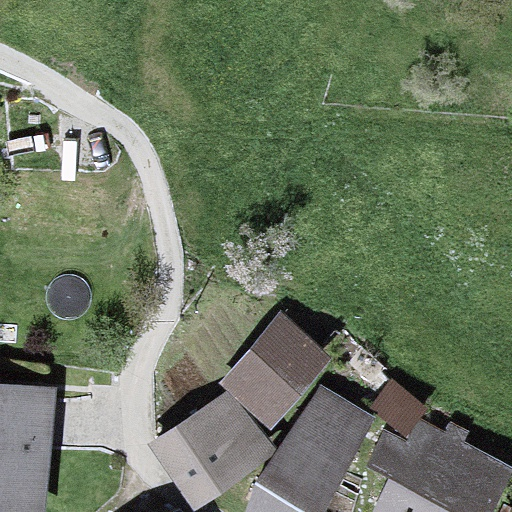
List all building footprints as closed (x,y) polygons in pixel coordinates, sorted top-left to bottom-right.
[(284,314),(221,383),(270,427),(333,358),(284,314)] [(404,430),(421,409),(391,385),(374,406),(404,430)] [(0,387),(0,511),(48,511),(57,392),(0,387)] [(319,511),(371,420),(309,389),(243,510),(246,511),(319,511)] [(228,392),(152,447),(193,505),(270,450),(228,392)] [(371,463),(391,473),(371,511),(490,511),(511,469),(418,423),(407,446),(385,435),(371,463)]
